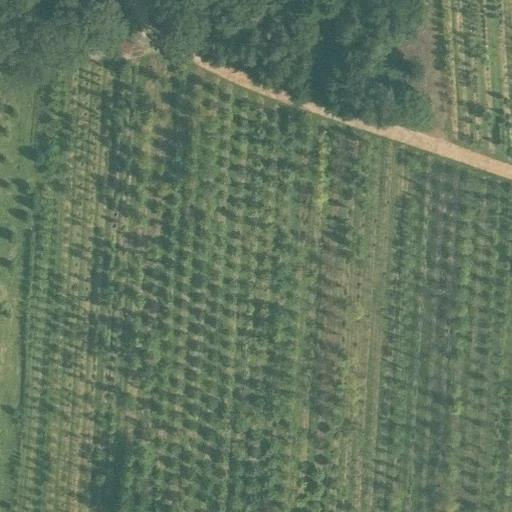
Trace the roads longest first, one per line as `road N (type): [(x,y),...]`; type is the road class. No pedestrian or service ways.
road 1 (track): [(511,172),(153,46),(139,0)]
road 2 (track): [(439,147),(434,0)]
